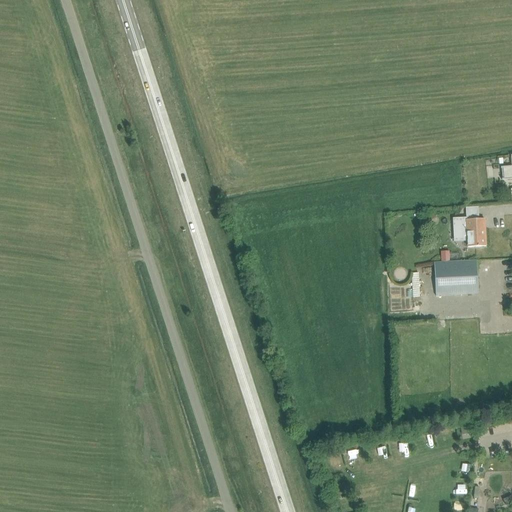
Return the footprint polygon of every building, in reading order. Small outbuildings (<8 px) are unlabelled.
[(511,166),(501,167),(501,169),(503,169),(504,179),(502,179),(502,180),(511,179),(511,155),(511,156),(511,166)] [(486,246),(485,219),(458,220),(459,231),(467,230),(468,247),(486,246)] [(449,253),(441,254),(441,262),(449,262),(449,261),(449,253)] [(435,297),(478,295),(476,260),(449,262),(441,262),(433,262),(435,297)] [(358,448),(348,451),(351,459),(360,457),(358,448)] [(470,474),(470,462),(459,462),(458,473),(470,474)] [(472,507),(481,508),(482,500),(473,499),(472,507)]
